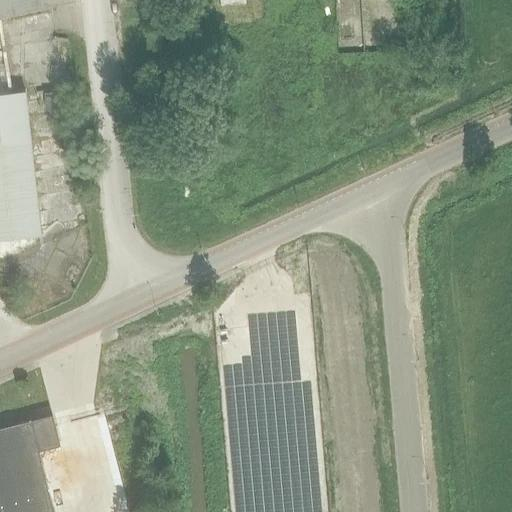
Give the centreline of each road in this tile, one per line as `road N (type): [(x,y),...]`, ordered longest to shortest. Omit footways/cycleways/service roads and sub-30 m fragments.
road 1 (unclassified): [(415,511),(391,254),(363,193)]
road 2 (unclassified): [(136,299),(93,0)]
road 3 (unknown): [(258,242),(268,511)]
road 4 (tertiary): [(363,193),(136,299)]
road 5 (tertiary): [(511,127),(363,193)]
road 6 (tertiary): [(136,299),(0,366)]
